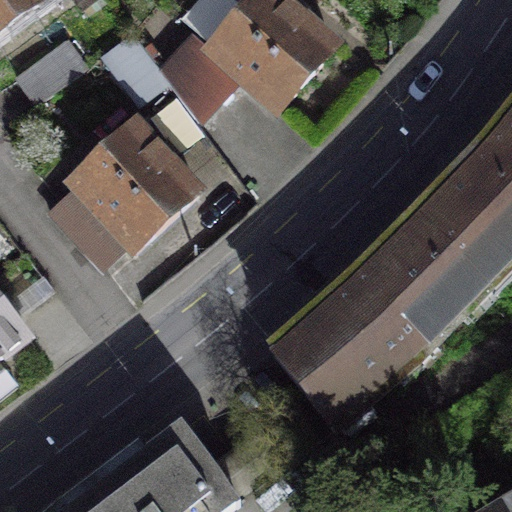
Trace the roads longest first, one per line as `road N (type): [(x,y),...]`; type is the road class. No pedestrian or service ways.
road 1 (secondary): [(511,13),(393,167),(297,269),(0,498)]
road 2 (residential): [(272,511),(511,342)]
